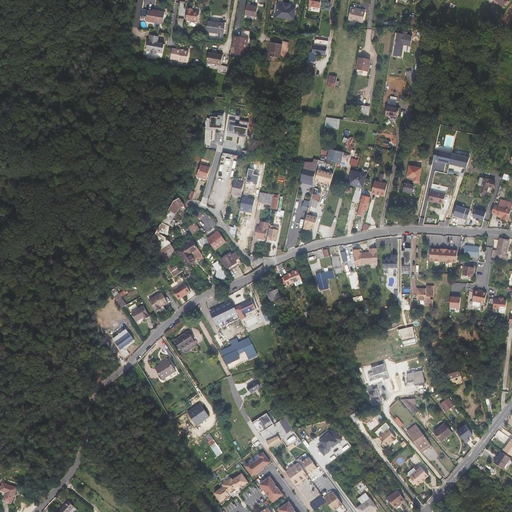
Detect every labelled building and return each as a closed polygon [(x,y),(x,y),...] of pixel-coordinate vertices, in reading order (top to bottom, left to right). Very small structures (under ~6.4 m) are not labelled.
[(309,0),(309,6),(320,8),(321,0),(309,0)] [(257,7),(247,5),(245,15),(255,17),(257,7)] [(296,8),(278,6),(276,17),(294,20),(296,8)] [(366,11),(351,8),(348,20),(363,23),(366,11)] [(187,9),(186,20),(198,22),(200,12),(193,11),(193,10),(187,9)] [(158,12),(154,11),(152,22),(163,24),(166,12),(158,11),(158,12)] [(225,24),(208,21),(207,32),(219,34),(219,37),(223,37),(225,24)] [(241,37),(235,36),(233,47),(236,47),(235,53),(244,56),(245,51),(246,51),(250,31),(247,31),(246,32),(242,31),(241,37)] [(402,33),(397,33),(393,55),(401,57),(404,42),(411,43),(413,35),(407,34),(408,32),(403,31),(402,33)] [(148,41),(147,49),(151,50),(151,52),(152,54),(155,55),(157,53),(157,52),(163,53),(165,44),(158,43),(159,36),(150,35),(149,41),(148,41)] [(329,40),(315,38),(312,54),(310,54),(309,60),(305,74),(307,74),(307,75),(311,76),(312,70),(313,70),(315,62),(316,62),(317,54),(326,56),(329,40)] [(282,45),(272,42),(269,56),(270,56),(270,60),(276,61),(277,57),(279,58),(280,51),(287,52),(289,42),(283,41),(282,45)] [(173,48),(171,59),(179,60),(179,61),(188,63),(190,51),(173,48)] [(209,53),(207,62),(206,67),(218,70),(218,73),(226,75),(228,66),(221,65),(223,55),(209,53)] [(370,60),(359,58),(357,69),(368,72),(370,60)] [(347,68),(344,80),(350,81),(353,70),(347,68)] [(337,77),(330,75),(327,86),(335,88),(335,86),(338,87),(340,81),(337,80),(337,77)] [(370,107),(356,105),(355,115),(369,117),(370,107)] [(390,117),(398,118),(399,108),(387,106),(385,116),(390,117)] [(223,130),(224,114),(217,113),(217,117),(207,116),(206,129),(223,130)] [(326,118),(326,127),(338,128),(339,119),(326,118)] [(247,135),(249,122),(230,120),(228,132),(247,135)] [(382,145),(390,146),(391,136),(384,135),(382,145)] [(344,137),(343,141),(347,143),(345,146),(348,148),(347,151),(353,154),(354,151),(352,150),(355,144),(352,142),(354,140),(353,139),(353,138),(351,137),(350,139),(344,137)] [(343,153),(330,150),(327,160),(341,163),(343,153)] [(440,150),(437,161),(467,168),(470,157),(440,150)] [(302,179),(314,182),(319,160),(314,159),(313,162),(306,162),(302,179)] [(210,168),(201,165),(197,175),(202,177),(202,178),(206,180),(210,168)] [(422,168),(409,165),(407,177),(414,179),(413,182),(419,184),(420,180),(422,168)] [(334,174),(318,170),(315,180),(331,184),(334,174)] [(367,175),(352,171),(349,183),(364,187),(367,175)] [(495,181),(484,178),(480,193),(486,195),(489,187),(494,188),(495,181)] [(244,183),(234,181),(231,193),(241,196),(244,183)] [(388,184),(375,181),(372,194),(385,197),(388,184)] [(446,194),(431,191),(429,201),(436,203),(436,200),(444,202),(446,194)] [(364,192),(362,199),(358,214),(362,216),(363,211),(367,212),(370,201),(371,197),(372,194),(364,192)] [(274,194),(263,193),(262,203),(272,205),(271,208),(277,209),(279,196),(274,195),(274,194)] [(318,203),(320,195),(312,193),(309,205),(316,207),(317,203),(318,203)] [(245,198),(243,197),(240,210),(241,210),(252,212),(253,213),(255,200),(248,199),(245,198)] [(174,201),(179,209),(185,205),(180,198),(174,201)] [(167,239),(170,224),(179,209),(174,201),(162,222),(157,231),(155,235),(150,241),(157,252),(173,278),(181,273),(170,257),(176,253),(167,239)] [(470,209),(457,205),(454,216),(467,220),(470,209)] [(502,218),(508,219),(508,218),(511,209),(499,205),(497,215),(503,216),(502,218)] [(473,218),(483,221),(486,212),(476,209),(473,218)] [(195,215),(200,219),(203,215),(199,211),(195,215)] [(315,229),(318,218),(307,215),(304,228),(307,229),(308,227),(311,228),(315,229)] [(269,223),(261,222),(260,227),(258,227),(256,238),(266,239),(269,223)] [(190,235),(198,230),(195,224),(186,229),(190,235)] [(280,227),(271,226),(268,240),(277,242),(280,227)] [(225,242),(218,232),(208,239),(215,249),(225,242)] [(210,244),(205,236),(198,241),(203,249),(210,244)] [(493,250),(492,257),(496,258),(507,261),(508,256),(506,255),(509,240),(500,238),(497,251),(493,250)] [(178,251),(188,265),(198,258),(202,255),(193,241),(178,251)] [(473,257),(479,258),(480,247),(465,245),(464,256),(473,257)] [(363,264),(378,263),(377,248),(369,249),(370,252),(362,253),(361,249),(353,251),(356,265),(363,264)] [(405,248),(405,251),(405,257),(405,259),(407,259),(407,262),(402,262),(402,271),(411,271),(411,248),(405,248)] [(457,262),(458,250),(447,249),(441,249),(431,248),(430,261),(434,261),(434,262),(440,262),(447,262),(452,263),(452,262),(457,262)] [(239,261),(234,253),(231,255),(230,253),(220,259),(227,269),(228,272),(241,263),(239,261)] [(397,268),(398,255),(391,255),(391,257),(386,257),(386,259),(383,259),(382,267),(397,268)] [(335,266),(336,274),(342,273),(341,266),(339,256),(332,257),(333,266),(335,266)] [(227,269),(220,259),(213,264),(217,271),(216,277),(228,282),(234,280),(228,272),(227,269)] [(473,277),(474,271),(464,269),(463,275),(473,277)] [(182,272),(188,281),(191,279),(185,270),(182,272)] [(283,276),(288,285),(302,280),(298,270),(287,274),(288,275),(283,276)] [(329,289),(327,280),(335,277),(333,270),(324,272),(324,273),(316,275),(321,291),(329,289)] [(178,286),(173,289),(180,299),(191,291),(185,281),(178,286)] [(433,299),(431,299),(431,297),(434,297),(435,286),(427,286),(427,288),(418,288),(418,300),(425,300),(425,306),(433,306),(433,299)] [(267,290),(271,302),(276,300),(281,298),(278,289),(275,290),(273,287),(267,290)] [(112,292),(118,300),(122,298),(116,289),(112,292)] [(485,292),(481,291),(481,292),(478,291),(475,290),(473,299),(486,302),(487,293),(485,292)] [(162,292),(150,300),(157,310),(159,314),(166,309),(164,306),(169,303),(162,292)] [(455,295),(451,295),(450,307),(460,308),(461,297),(455,296),(455,295)] [(500,300),(494,299),(494,308),(506,310),(507,300),(503,300),(504,298),(500,298),(500,300)] [(258,314),(252,299),(236,307),(243,321),(258,314)] [(240,317),(232,300),(211,311),(220,328),(240,317)] [(144,317),(146,319),(150,316),(144,305),(131,312),(137,321),(144,317)] [(323,313),(320,316),(328,323),(331,320),(323,313)] [(403,343),(417,340),(413,324),(398,327),(399,332),(401,332),(403,343)] [(125,347),(130,343),(135,340),(128,330),(114,340),(121,350),(122,350),(127,356),(130,353),(127,348),(125,347)] [(190,347),(196,343),(189,331),(175,340),(181,350),(189,345),(190,347)] [(236,344),(223,350),(230,363),(242,357),(240,353),(239,350),(253,343),(250,337),(242,341),(236,344)] [(239,350),(240,353),(247,350),(251,358),(259,354),(253,343),(239,350)] [(156,367),(163,379),(177,371),(169,359),(156,367)] [(448,380),(461,376),(458,366),(446,370),(448,380)] [(407,373),(408,381),(414,380),(415,386),(425,384),(424,378),(422,370),(407,373)] [(258,381),(248,387),(253,394),(262,388),(258,381)] [(373,405),(379,403),(375,389),(368,391),(373,405)] [(401,399),(414,415),(419,411),(413,404),(416,404),(415,398),(401,399)] [(445,411),(446,412),(454,406),(448,398),(440,404),(444,410),(445,411)] [(197,426),(210,417),(201,404),(188,412),(197,426)] [(267,413),(252,423),(259,433),(265,430),(274,424),(267,413)] [(293,429),(286,417),(279,421),(287,433),(293,429)] [(397,417),(394,420),(401,427),(404,425),(397,417)] [(434,432),(441,442),(453,433),(445,423),(434,432)] [(414,445),(408,438),(414,434),(413,433),(418,429),(429,444),(420,450),(415,443),(414,444),(421,455),(432,446),(415,424),(403,433),(413,445),(414,445)] [(480,426),(475,429),(476,431),(480,435),(484,432),(480,426)] [(384,434),(379,437),(383,442),(381,444),(384,448),(391,442),(396,438),(388,428),(383,432),(384,434)] [(414,445),(414,444),(415,443),(420,450),(429,444),(418,429),(413,433),(414,434),(408,438),(414,445)] [(342,440),(335,430),(321,440),(323,443),(318,447),(324,455),(329,451),(328,449),(332,445),(333,446),(342,440)] [(281,442),(278,436),(266,441),(270,449),(281,442)] [(463,438),(470,447),(473,444),(467,436),(463,438)] [(506,445),(503,450),(511,455),(511,438),(511,439),(509,443),(507,445),(506,445)] [(224,453),(216,443),(211,446),(218,457),(224,453)] [(501,451),(494,462),(504,469),(511,458),(501,451)] [(264,469),(271,464),(264,455),(260,458),(262,460),(252,467),(251,465),(247,468),(253,477),(255,475),(264,469)] [(317,468),(309,457),(302,463),(310,474),(317,468)] [(307,476),(298,463),(291,468),(290,468),(289,469),(286,472),(295,485),(298,483),(302,480),(307,476)] [(416,484),(417,485),(422,482),(421,481),(424,478),(425,479),(429,475),(421,466),(410,477),(411,478),(416,484)] [(223,486),(214,493),(220,501),(229,495),(227,493),(236,486),(238,488),(247,482),(241,473),(232,480),(230,478),(221,484),(223,486)] [(283,494),(270,477),(265,480),(266,481),(260,485),(265,492),(267,491),(268,493),(267,494),(272,501),(277,497),(278,498),(283,494)] [(12,485),(3,482),(0,490),(7,492),(4,500),(7,501),(12,485)] [(17,487),(12,485),(7,501),(12,503),(14,495),(17,487)] [(387,498),(395,508),(405,500),(398,490),(387,498)] [(344,511),(347,511),(343,504),(334,492),(325,498),(334,511),(344,511)] [(363,503),(370,498),(366,492),(359,498),(363,503)] [(309,504),(314,510),(323,504),(326,501),(321,495),(309,504)] [(357,508),(359,511),(368,511),(376,506),(370,498),(363,503),(362,504),(357,508)] [(59,511),(76,511),(78,510),(69,501),(59,511)] [(296,511),(289,502),(284,505),(285,506),(280,510),(281,511),(296,511)]
